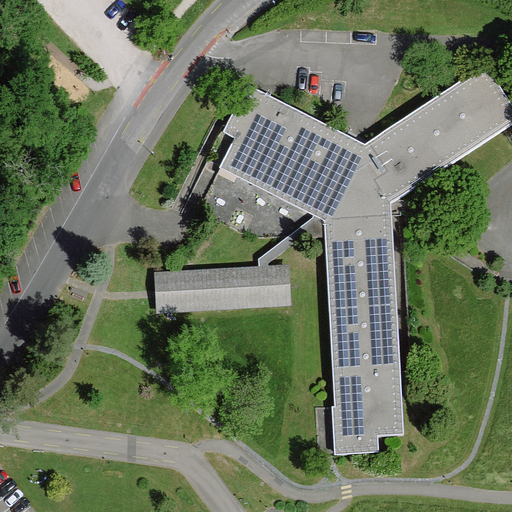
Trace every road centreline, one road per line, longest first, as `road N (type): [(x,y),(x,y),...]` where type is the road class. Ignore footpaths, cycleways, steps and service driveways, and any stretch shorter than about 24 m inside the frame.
road 1 (unclassified): [(165,93),(0,349)]
road 2 (unclassified): [(165,93),(246,0)]
